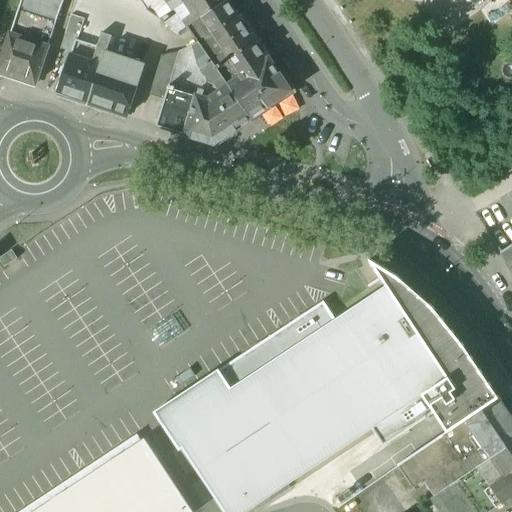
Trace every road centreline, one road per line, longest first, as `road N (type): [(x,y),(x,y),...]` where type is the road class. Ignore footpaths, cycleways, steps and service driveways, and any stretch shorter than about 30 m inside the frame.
road 1 (tertiary): [(386,225),(156,154),(81,145)]
road 2 (residential): [(260,0),(330,105),(375,135)]
road 3 (tertiary): [(511,344),(443,260),(386,225)]
road 4 (residential): [(375,135),(371,99),(310,0)]
road 5 (tertiary): [(5,198),(48,206),(67,195),(80,176),(81,145)]
